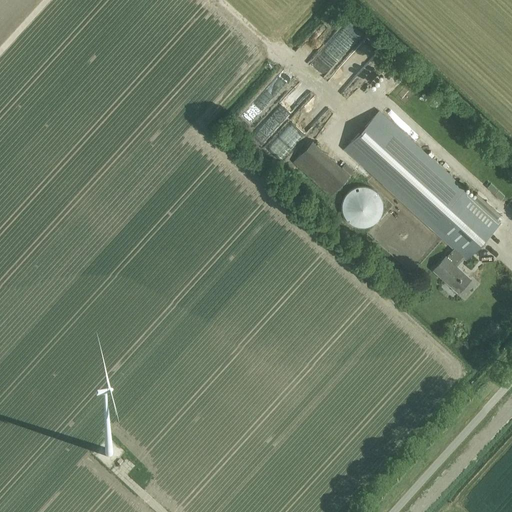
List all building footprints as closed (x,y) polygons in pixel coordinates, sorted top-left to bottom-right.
[(338,30),(349,41),(360,31),(349,20),(338,30)] [(342,93),(348,98),(353,94),(372,76),(366,70),(342,93)] [(393,79),(396,76),(392,72),(382,83),(391,90),(397,83),(393,79)] [(290,124),(304,109),(301,106),(273,138),(286,150),(295,140),(289,135),(295,128),(290,124)] [(345,149),(455,248),(463,256),(466,259),(500,221),(497,219),(474,198),(379,111),(345,149)] [(349,173),(313,141),(294,162),(330,195),(349,173)] [(354,188),(352,189),(350,191),(348,193),(346,195),(344,198),(343,201),(343,204),(343,208),(343,211),(345,215),(346,218),(348,220),(351,222),(353,224),(356,225),(361,226),(365,226),(368,226),(372,224),(376,222),(378,219),(380,216),(382,212),(383,209),(383,205),(382,201),(381,197),(379,194),(375,190),(372,188),(367,187),(363,186),(361,186),(358,187),(354,188)] [(455,265),(463,256),(455,248),(446,257),(434,270),(458,293),(471,279),(455,265)]
